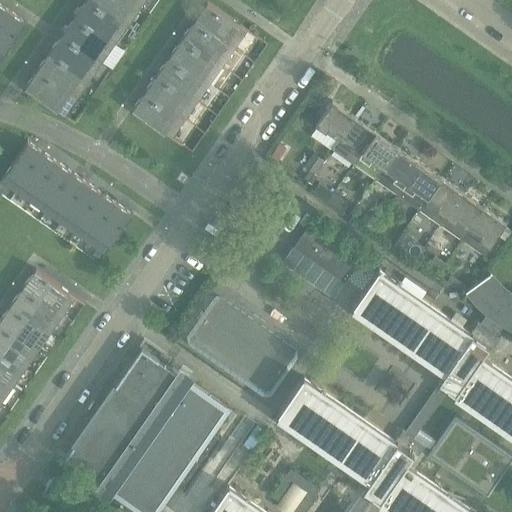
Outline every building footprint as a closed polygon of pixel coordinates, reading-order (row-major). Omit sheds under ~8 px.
[(86,0),(76,16),(116,44),(128,26),(91,0),(86,0)] [(128,0),(91,0),(128,26),(140,8),(128,0)] [(146,0),(128,0),(140,8),(146,0)] [(195,21),(235,48),(248,30),(208,2),(195,21)] [(0,27),(11,12),(0,4),(0,27)] [(11,12),(0,27),(0,61),(27,23),(11,12)] [(64,33),(104,61),(116,44),(76,16),(64,33)] [(183,38),(223,66),(235,48),(195,21),(183,38)] [(51,51),(91,79),(104,61),(64,33),(51,51)] [(171,56),(210,84),(223,66),(183,38),(171,56)] [(51,51),(39,68),(79,96),(91,79),(51,51)] [(210,84),(171,56),(158,74),(198,101),(210,84)] [(79,96),(39,68),(26,87),(66,115),(79,96)] [(198,101),(158,74),(146,91),(186,119),(198,101)] [(186,119),(146,91),(133,110),(173,138),(186,119)] [(316,125),(337,140),(354,116),(333,101),(316,125)] [(375,131),(354,116),(337,140),(358,155),(375,131)] [(375,131),(358,155),(380,170),(397,146),(375,131)] [(1,181),(16,191),(43,152),(29,142),(1,181)] [(397,146),(380,170),(402,185),(418,161),(397,146)] [(16,191),(31,202),(58,163),(43,152),(16,191)] [(305,165),(316,172),(324,160),(314,153),(305,165)] [(402,185),(423,200),(440,177),(418,161),(402,185)] [(58,163),(31,202),(46,212),(73,173),(58,163)] [(46,212),(61,222),(88,183),(73,173),(46,212)] [(440,177),(423,200),(445,215),(462,192),(440,177)] [(61,222),(76,233),(103,194),(88,183),(61,222)] [(313,193),(328,202),(334,193),(319,183),(313,193)] [(484,207),(462,192),(445,215),(467,231),(484,207)] [(334,193),(328,202),(342,211),(349,202),(334,193)] [(76,233),(90,243),(118,204),(103,194),(76,233)] [(118,204),(90,243),(106,254),(133,215),(118,204)] [(484,207),(467,231),(490,247),(507,223),(484,207)] [(294,246),(345,282),(360,261),(308,225),(294,246)] [(404,232),(393,248),(413,263),(425,247),(404,232)] [(435,256),(426,271),(436,278),(446,263),(435,256)] [(496,334),(504,323),(510,326),(511,327),(511,295),(507,291),(501,286),(495,280),(490,273),(467,290),(471,295),(477,302),(484,308),(489,313),(481,324),(478,322),(472,331),(473,333),(473,334),(463,327),(380,270),(381,269),(379,268),(360,296),(353,305),(355,306),(356,306),(357,304),(366,311),(365,312),(366,313),(368,311),(376,318),(375,320),(376,320),(377,318),(387,325),(385,327),(386,328),(388,326),(397,332),(396,334),(397,335),(398,333),(407,339),(406,341),(407,342),(408,340),(417,346),(416,348),(417,349),(418,347),(428,354),(426,355),(427,356),(428,354),(438,360),(436,362),(437,363),(439,361),(448,367),(447,369),(448,370),(440,381),(441,382),(406,432),(404,430),(397,440),(398,441),(397,442),(305,378),(305,377),(304,376),(278,413),(279,414),(280,413),(281,413),(281,412),(291,418),(290,420),(291,421),(292,419),(301,426),(300,428),(301,428),(302,426),(311,433),(310,435),(311,435),(312,433),(321,440),(320,441),(321,442),(323,440),(332,447),(331,449),(331,450),(333,448),(342,454),(341,456),(342,457),(343,455),(352,461),(351,462),(352,463),(353,461),(363,468),(361,470),(362,470),(364,468),(373,475),(372,477),(373,477),(365,488),(366,489),(349,511),(267,511),(230,485),(230,484),(229,483),(209,511),(360,511),(373,494),(381,501),(382,500),(382,501),(384,499),(393,506),(392,508),(393,508),(394,506),(402,511),(474,511),(407,464),(409,462),(408,461),(414,454),(415,453),(419,455),(425,446),(413,436),(448,386),(456,392),(457,392),(458,391),(468,397),(467,399),(468,400),(469,398),(478,404),(477,406),(478,406),(478,405),(488,411),(487,412),(488,413),(489,412),(498,418),(497,420),(498,420),(499,419),(508,425),(507,427),(508,428),(509,426),(511,427),(511,377),(508,375),(481,356),(490,344),(493,347),(500,337),(496,334)] [(24,287),(64,315),(76,297),(37,269),(24,287)] [(452,276),(446,285),(461,295),(467,286),(452,276)] [(64,315),(24,287),(11,305),(51,333),(64,315)] [(0,321),(0,323),(39,350),(51,333),(11,305),(0,321)] [(0,349),(26,368),(39,350),(0,323),(0,349)] [(117,385),(75,444),(66,456),(101,481),(97,487),(109,495),(114,490),(145,511),(154,511),(176,481),(185,487),(184,488),(185,489),(222,436),(221,435),(221,436),(212,430),(228,406),(189,379),(187,382),(177,375),(180,372),(143,346),(117,384),(117,385)] [(0,349),(0,376),(14,386),(26,368),(0,349)] [(14,386),(0,376),(0,402),(2,404),(14,386)] [(489,495),(511,462),(511,452),(457,414),(454,415),(427,452),(428,455),(486,496),(489,495)] [(45,491),(64,505),(74,491),(55,477),(47,488),(45,491)] [(280,505),(294,511),(305,488),(291,482),(280,505)]
